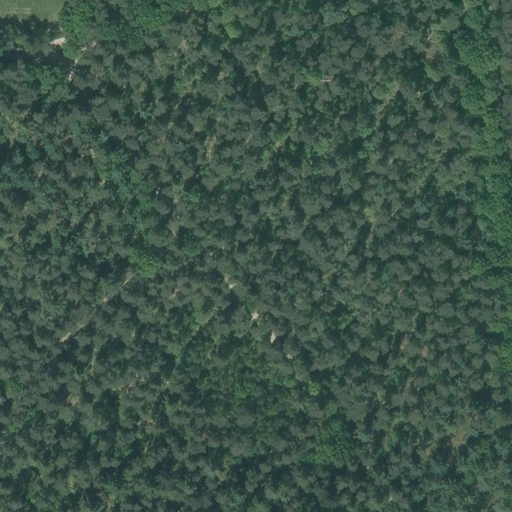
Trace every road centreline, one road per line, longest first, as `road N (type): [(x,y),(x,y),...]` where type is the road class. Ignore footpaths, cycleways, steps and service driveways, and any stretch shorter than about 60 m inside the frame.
road 1 (track): [(0,455),(9,406),(191,225),(369,0)]
road 2 (track): [(333,416),(49,52)]
road 3 (track): [(511,403),(494,194),(465,0)]
road 4 (track): [(225,0),(61,55),(0,60)]
road 5 (track): [(333,416),(203,511)]
